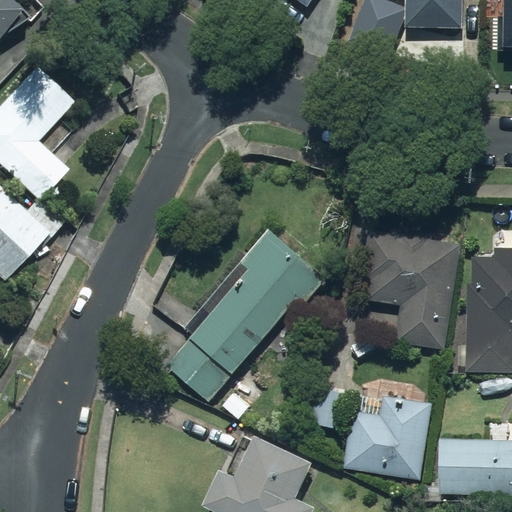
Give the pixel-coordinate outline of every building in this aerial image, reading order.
[(0,0),(0,44),(27,19),(8,0),(0,0)] [(307,0),(221,0),(254,22),(268,0),(296,0),(304,5),(307,0)] [(373,0),(372,19),(407,21),(407,28),(465,31),(466,0),(373,0)] [(511,0),(507,0),(506,20),(500,20),(498,49),(511,49),(511,0)] [(76,102),(38,66),(0,106),(0,166),(35,200),(67,166),(39,141),(76,102)] [(0,185),(0,288),(67,224),(43,199),(27,214),(0,185)] [(452,348),(463,244),(435,241),(436,230),(402,227),(401,235),(383,234),(376,304),(406,307),(403,343),(452,348)] [(251,271),(171,363),(217,403),(304,303),(308,306),(331,279),(276,230),(245,266),(251,271)] [(459,364),(470,365),(470,373),(511,373),(511,234),(510,234),(509,248),(495,248),(494,257),(472,257),(471,296),(460,295),(459,364)] [(353,394),(320,388),(313,426),(346,432),(353,394)] [(356,415),(350,470),(427,479),(435,403),(383,398),(381,418),(356,415)] [(442,496),(447,497),(511,498),(511,440),(443,438),(442,496)] [(224,474),(208,511),(210,511),(315,511),(318,507),(300,499),(315,464),(260,441),(242,482),(224,474)]
